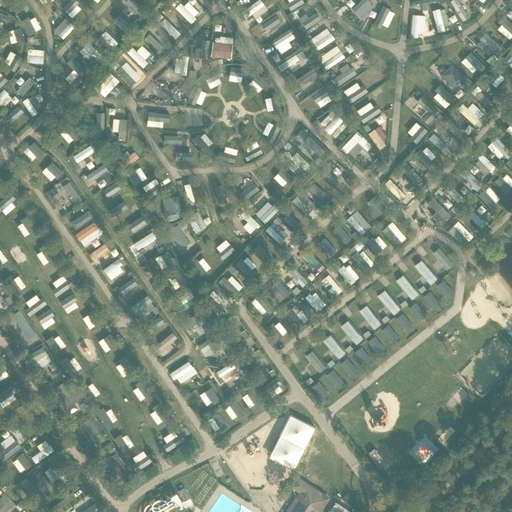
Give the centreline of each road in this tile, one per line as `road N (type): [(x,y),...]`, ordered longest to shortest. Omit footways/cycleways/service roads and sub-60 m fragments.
road 1 (unknown): [(154,366),(179,347),(180,336),(79,184),(31,128)]
road 2 (unknown): [(401,211),(429,194),(511,104)]
